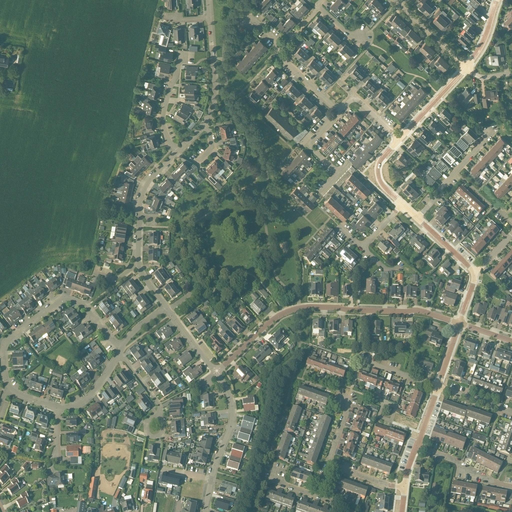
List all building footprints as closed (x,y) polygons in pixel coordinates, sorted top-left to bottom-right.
[(176,0),(166,0),(167,1),(165,1),(166,6),(167,6),(167,8),(174,8),(174,1),(177,1),(176,0)] [(299,8),(304,13),(308,9),(304,5),(306,3),(303,0),(300,0),(300,1),(296,6),(299,8)] [(340,7),(342,5),(346,8),(351,4),(349,2),(349,1),(346,0),(335,0),(334,2),(340,7)] [(368,4),(373,8),(379,2),(376,0),(371,0),(371,1),(370,0),(367,0),(364,3),(367,6),(368,4)] [(422,4),(418,7),(422,11),(428,5),(430,3),(427,0),(420,0),(419,1),(422,4)] [(269,10),(267,8),(269,6),(263,1),(259,5),(262,8),(260,10),(265,14),(269,10)] [(340,7),(334,2),(330,7),(332,9),(330,11),(336,18),(343,10),(340,7)] [(380,9),(383,6),(379,2),(373,8),(376,11),(374,13),(378,16),(383,11),(380,9)] [(470,12),(477,18),(481,14),(478,12),(480,9),(473,3),(470,5),(474,8),(470,12)] [(428,5),(422,11),(426,15),(430,11),(432,13),(437,8),(435,5),(432,8),(428,5)] [(295,12),(300,17),(304,13),(299,8),(297,10),(295,8),(293,10),(292,9),(290,11),(293,14),(295,12)] [(436,17),(433,21),(437,25),(443,18),(445,15),(441,12),(439,10),(434,15),(436,17)] [(470,20),(473,23),(477,18),(470,12),(467,16),(466,15),(464,18),(467,21),(468,22),(469,22),(470,20)] [(271,13),(267,17),(273,23),(277,19),(271,13)] [(286,21),(291,27),(295,22),(290,17),(292,15),(290,13),(286,17),(288,19),(286,21)] [(390,22),(394,26),(401,19),(396,15),(391,20),(389,18),(385,22),(387,24),(390,22)] [(314,27),(318,30),(324,24),(320,20),(321,19),(318,17),(314,22),(313,23),(311,22),(307,27),(311,30),(314,27)] [(443,18),(437,25),(441,28),(444,25),(447,27),(452,21),(449,19),(448,20),(447,18),(445,20),(443,18)] [(396,33),(399,35),(403,30),(400,28),(405,23),(401,19),(394,26),(392,28),(397,32),(396,33)] [(291,27),(286,21),(283,24),(281,21),(277,25),(282,30),(284,28),(287,31),(291,27)] [(465,31),(471,37),(475,33),(473,30),(474,28),(470,24),(470,23),(469,22),(468,22),(467,21),(466,23),(467,24),(463,28),(465,30),(465,31)] [(161,34),(166,35),(165,40),(168,40),(171,30),(168,29),(168,27),(160,24),(158,29),(157,33),(161,35),(161,34)] [(326,34),(331,29),(329,27),(328,28),(324,24),(318,30),(322,34),(324,32),(326,34)] [(196,39),(202,39),(202,33),(199,33),(198,27),(192,28),(191,27),(190,27),(189,28),(189,30),(190,30),(190,36),(195,35),(196,39)] [(178,42),(185,42),(184,34),(181,34),(181,28),(174,29),(174,39),(178,39),(178,42)] [(328,44),(330,42),(336,36),(332,32),(333,31),(331,29),(326,34),(323,37),(323,39),(328,44)] [(405,35),(409,40),(415,33),(411,29),(406,34),(404,32),(400,36),(402,38),(405,35)] [(471,37),(465,31),(461,35),(468,41),(471,37)] [(415,42),(420,37),(415,33),(409,40),(414,44),(411,46),(413,49),(417,44),(415,42)] [(468,41),(461,35),(458,38),(457,38),(455,40),(459,44),(461,42),(464,45),(468,41)] [(339,46),(344,41),(341,39),(336,36),(330,42),(335,46),(337,44),(339,46)] [(297,51),(294,54),(298,57),(304,51),(300,47),(301,46),(305,41),(303,39),(299,44),(294,49),(297,51)] [(254,42),(254,43),(264,52),(268,48),(259,40),(256,43),(254,42)] [(339,50),(343,54),(349,47),(345,44),(346,43),(344,41),(339,46),(341,48),(339,50)] [(421,50),(424,53),(430,46),(425,42),(421,47),(419,45),(414,50),(418,54),(421,50)] [(260,56),(264,52),(254,43),(253,44),(255,45),(252,49),(260,56)] [(506,62),(504,50),(503,44),(495,46),(496,52),(497,52),(497,55),(491,56),(492,64),(506,62)] [(160,53),(159,59),(171,62),(173,54),(165,52),(166,47),(159,46),(155,45),(154,48),(158,49),(158,52),(160,53)] [(430,56),(434,51),(430,46),(424,53),(427,56),(424,59),(427,62),(432,58),(430,56)] [(349,47),(343,54),(347,58),(345,60),(348,63),(352,58),(356,52),(354,50),(353,51),(349,47)] [(247,50),(246,51),(256,60),(260,56),(252,49),(249,52),(247,50)] [(244,57),(252,65),(256,60),(246,51),(245,52),(247,54),(244,57)] [(304,51),(298,57),(302,61),(305,59),(307,61),(311,56),(309,54),(308,55),(304,51)] [(0,66),(7,67),(9,57),(0,55),(0,66)] [(309,63),(307,65),(311,69),(317,63),(313,59),(314,58),(311,56),(307,61),(309,63)] [(436,64),(439,67),(445,60),(440,56),(435,61),(433,59),(429,64),(433,67),(436,64)] [(239,59),(238,59),(248,69),(252,65),(244,57),(241,60),(239,59)] [(248,69),(238,59),(237,60),(239,62),(236,65),(244,73),(248,69)] [(444,69),(449,64),(445,60),(439,67),(442,69),(438,73),(442,76),(446,71),(444,69)] [(168,75),(169,68),(165,67),(166,65),(159,63),(158,66),(161,67),(159,73),(168,75)] [(317,63),(311,69),(315,73),(317,70),(320,72),(324,68),(321,65),(321,66),(317,63)] [(352,71),(350,74),(353,78),(361,70),(359,69),(358,70),(356,68),(358,66),(355,63),(350,69),(352,71)] [(197,71),(197,68),(190,67),(190,70),(186,70),(186,79),(194,80),(195,70),(197,71)] [(322,74),(319,77),(323,81),(329,74),(325,71),(326,70),(324,68),(320,72),(322,74)] [(275,71),(272,69),(268,73),(274,79),(278,75),(279,76),(281,74),(276,70),(275,71)] [(361,70),(353,78),(358,81),(360,79),(363,81),(368,75),(365,73),(365,72),(362,69),(361,70)] [(267,79),(266,81),(270,85),(272,83),(271,83),(274,79),(268,73),(265,77),(267,79)] [(329,74),(323,81),(327,84),(330,82),(332,84),(336,79),(334,77),(333,78),(329,74)] [(365,83),(362,86),(366,89),(374,81),(368,75),(363,81),(365,83)] [(0,82),(0,84),(16,88),(17,80),(7,78),(6,80),(1,79),(0,82)] [(285,78),(280,84),(284,87),(289,81),(285,78)] [(262,80),(258,84),(258,85),(264,90),(268,86),(269,87),(270,85),(266,81),(264,82),(262,80)] [(396,83),(402,88),(405,85),(399,80),(396,83)] [(374,81),(366,89),(370,93),(373,90),(375,93),(381,87),(379,85),(379,84),(376,81),(374,81)] [(148,91),(147,91),(160,94),(161,89),(154,87),(154,84),(148,82),(147,87),(152,89),(151,92),(148,91)] [(287,92),(290,94),(296,88),(291,84),(289,87),(287,85),(281,91),(283,93),(285,92),(286,93),(287,92)] [(185,88),(184,94),(194,95),(194,94),(193,94),(194,89),(196,89),(196,86),(189,85),(189,88),(185,88)] [(261,94),(264,90),(258,85),(255,88),(257,90),(255,92),(260,96),(262,95),(261,94)] [(412,89),(423,98),(427,94),(420,87),(418,90),(414,86),(412,89)] [(378,95),(375,98),(379,101),(385,95),(387,93),(387,92),(384,89),(383,89),(381,87),(375,93),(378,95)] [(297,94),(300,92),(296,88),(290,94),(294,98),(293,99),(295,101),(299,96),(297,94)] [(412,97),(418,103),(423,98),(412,89),(410,91),(414,94),(412,97)] [(467,100),(472,95),(466,89),(460,95),(460,94),(457,98),(465,105),(468,101),(467,100)] [(487,106),(486,101),(498,99),(497,90),(485,92),(486,98),(482,98),(484,107),(487,106)] [(148,99),(149,97),(156,99),(157,94),(160,94),(147,91),(147,95),(143,94),(143,98),(148,99)] [(258,98),(260,96),(255,92),(254,93),(252,92),(248,96),(250,98),(248,99),(252,103),(254,101),(257,97),(258,98)] [(198,95),(194,95),(184,94),(185,94),(185,100),(189,100),(189,103),(196,104),(196,101),(198,101),(198,95)] [(385,95),(379,101),(383,105),(386,102),(388,104),(393,99),(391,97),(389,99),(385,95)] [(404,98),(414,108),(418,103),(412,97),(410,99),(406,95),(404,98)] [(301,98),(299,96),(295,101),(297,103),(298,102),(302,106),(308,100),(304,96),(301,98)] [(148,100),(148,99),(143,98),(142,102),(144,103),(143,107),(156,110),(154,109),(155,104),(148,102),(148,100)] [(403,106),(410,112),(414,108),(404,98),(402,100),(405,104),(403,106)] [(305,111),(308,113),(312,108),(310,106),(312,103),(308,100),(302,106),(306,110),(305,111)] [(273,109),(269,105),(262,114),(264,116),(265,115),(269,119),(275,112),(274,112),(277,108),(275,106),(273,109)] [(397,113),(395,115),(401,121),(406,117),(395,107),(393,105),(391,108),(393,109),(397,113)] [(395,107),(406,117),(410,112),(403,106),(401,108),(397,105),(395,107)] [(178,111),(177,111),(186,116),(189,111),(191,112),(192,109),(186,106),(185,108),(181,106),(178,111)] [(156,110),(143,107),(143,110),(147,111),(146,113),(155,115),(156,110)] [(320,113),(321,112),(316,107),(314,110),(312,108),(308,113),(305,115),(310,119),(313,116),(318,121),(322,116),(320,113)] [(447,125),(451,120),(448,117),(450,114),(444,108),(439,113),(442,116),(440,118),(447,125)] [(275,112),(269,119),(273,123),(280,115),(279,114),(281,112),(279,110),(276,113),(275,112)] [(186,116),(177,111),(174,116),(178,118),(176,120),(182,124),(184,121),(182,120),(185,115),(186,116)] [(349,112),(347,114),(358,124),(362,120),(354,113),(352,115),(349,112)] [(280,115),(273,123),(277,127),(283,120),(282,120),(286,116),(284,114),(281,116),(280,115)] [(358,124),(347,114),(345,115),(349,118),(346,121),(354,128),(358,124)] [(283,120),(277,127),(282,131),(288,123),(287,122),(290,120),(288,118),(284,121),(283,120)] [(148,130),(153,129),(152,120),(145,121),(146,130),(144,130),(144,134),(149,133),(148,130)] [(351,132),(354,128),(346,121),(345,123),(341,120),(340,122),(351,132)] [(440,133),(445,128),(439,122),(437,124),(433,120),(428,126),(435,132),(437,130),(440,133)] [(288,123),(282,131),(286,134),(292,128),(291,127),(294,124),(292,122),(290,124),(288,123)] [(351,132),(340,122),(338,123),(341,126),(339,129),(347,136),(351,132)] [(292,128),(286,134),(290,138),(297,131),(296,130),(298,127),(296,125),(293,129),(292,128)] [(462,135),(469,141),(470,142),(475,137),(470,133),(472,131),(477,135),(469,127),(462,135)] [(372,138),(379,144),(383,139),(373,130),(370,132),(374,136),(372,138)] [(430,142),(434,137),(428,132),(426,134),(423,131),(418,136),(425,142),(427,139),(430,142)] [(336,132),(333,135),(330,132),(328,134),(340,144),(343,140),(336,132)] [(459,145),(463,149),(468,144),(467,144),(469,141),(462,135),(460,133),(458,135),(460,137),(455,142),(459,145)] [(340,144),(328,134),(327,135),(330,138),(328,141),(336,148),(340,144)] [(140,140),(146,139),(147,143),(158,140),(158,139),(156,140),(154,135),(147,137),(146,135),(139,137),(140,140)] [(364,139),(375,149),(379,144),(372,138),(370,141),(366,137),(364,139)] [(510,146),(507,143),(501,137),(496,142),(502,148),(505,145),(506,146),(508,148),(510,146)] [(365,148),(370,153),(375,149),(364,139),(362,141),(366,145),(364,147),(365,148)] [(158,140),(147,143),(150,142),(151,146),(146,147),(147,150),(152,149),(151,147),(160,145),(158,140)] [(323,140),(321,142),(332,152),(336,148),(328,141),(326,143),(323,140)] [(441,143),(438,140),(432,147),(435,149),(441,143)] [(320,143),(323,146),(321,149),(328,156),(332,152),(321,142),(320,143)] [(421,151),(424,147),(418,142),(416,144),(413,142),(407,148),(414,154),(419,149),(421,151)] [(456,155),(457,156),(461,152),(457,147),(459,145),(455,142),(449,149),(452,152),(456,155)] [(502,148),(496,142),(492,147),(501,155),(503,153),(501,151),(500,152),(499,151),(502,148)] [(234,154),(236,148),(226,145),(225,151),(234,154)] [(357,149),(367,159),(371,154),(370,153),(365,148),(362,151),(359,147),(357,149)] [(456,155),(452,152),(449,149),(446,147),(444,149),(447,151),(442,156),(446,159),(450,163),(455,159),(453,157),(456,155)] [(501,155),(492,147),(488,151),(494,157),(497,154),(498,155),(497,155),(499,157),(501,155)] [(356,158),(362,163),(367,159),(357,149),(354,152),(358,155),(356,158)] [(307,159),(309,156),(302,150),(298,155),(309,166),(311,163),(307,159)] [(233,157),(234,154),(225,151),(223,157),(232,160),(234,161),(235,158),(233,157)] [(494,157),(488,151),(484,156),(493,164),(494,163),(492,161),(491,160),(494,157)] [(409,162),(411,160),(407,156),(405,158),(401,154),(395,161),(402,167),(407,160),(409,162)] [(436,163),(442,169),(444,170),(448,166),(444,162),(446,159),(442,156),(440,154),(438,156),(440,158),(436,163)] [(136,157),(146,167),(150,163),(144,157),(142,159),(138,155),(136,157)] [(309,166),(298,155),(294,160),(300,166),(302,163),(307,168),(309,166)] [(348,159),(352,162),(358,168),(362,163),(356,158),(354,160),(350,156),(348,159)] [(493,164),(484,156),(479,160),(485,166),(488,163),(489,164),(491,166),(493,164)] [(135,166),(141,172),(146,167),(136,157),(133,160),(137,163),(135,166)] [(300,166),(294,160),(289,164),(300,174),(303,172),(298,168),(300,166)] [(485,166),(479,160),(475,165),(484,174),(486,172),(483,170),(482,170),(485,166)] [(211,165),(218,172),(222,168),(215,161),(211,165)] [(433,165),(429,170),(433,173),(437,178),(442,173),(440,171),(442,169),(436,163),(433,161),(431,163),(433,165)] [(133,168),(131,170),(137,177),(141,172),(135,166),(131,162),(129,164),(133,168)] [(183,162),(179,166),(188,176),(194,170),(191,166),(189,168),(183,162)] [(300,174),(289,164),(285,169),(292,175),(294,173),(298,177),(300,174)] [(218,172),(211,165),(206,169),(214,176),(218,172)] [(480,173),(482,176),(484,174),(475,165),(471,170),(476,175),(479,172),(480,173)] [(182,177),(184,175),(186,177),(186,176),(189,179),(190,178),(188,176),(179,166),(175,170),(182,177)] [(430,176),(433,173),(429,170),(426,167),(424,170),(427,172),(422,177),(430,185),(435,180),(430,176)] [(292,175),(285,169),(281,173),(287,179),(289,177),(294,181),(296,179),(292,175)] [(178,180),(175,183),(179,186),(181,183),(178,181),(182,177),(175,170),(171,174),(178,180)] [(411,180),(416,175),(412,171),(407,175),(411,180)] [(344,185),(346,187),(355,177),(351,173),(345,180),(347,182),(344,185)] [(214,184),(216,182),(210,175),(208,177),(214,184)] [(476,175),(474,178),(479,183),(482,180),(476,175)] [(509,188),(511,184),(511,182),(504,175),(502,177),(505,180),(503,182),(509,188)] [(352,187),(359,180),(355,177),(346,187),(348,188),(350,185),(352,187)] [(174,190),(179,186),(175,183),(173,185),(167,178),(163,182),(170,189),(172,187),(174,190)] [(402,190),(407,194),(413,188),(409,184),(412,181),(409,178),(405,182),(407,185),(402,190)] [(362,184),(359,180),(352,187),(350,190),(351,192),(354,189),(356,191),(362,184)] [(118,186),(132,190),(133,184),(125,182),(124,185),(115,182),(114,185),(118,186)] [(169,193),(168,191),(170,189),(163,182),(159,186),(166,193),(164,196),(168,199),(170,196),(168,195),(169,193)] [(509,188),(503,182),(500,185),(497,182),(495,184),(504,193),(509,188)] [(355,198),(366,187),(362,184),(356,191),(358,193),(355,195),(354,197),(355,198)] [(500,197),(504,193),(495,184),(493,186),(497,189),(494,192),(500,197)] [(290,194),(295,199),(305,187),(303,185),(299,190),(296,188),(290,194)] [(118,186),(118,187),(117,190),(123,191),(122,194),(131,196),(132,190),(118,186)] [(420,188),(417,192),(413,188),(407,194),(412,199),(417,194),(419,196),(426,189),(423,186),(420,189),(420,188)] [(305,187),(295,199),(299,203),(306,196),(303,194),(308,190),(305,187)] [(370,191),(366,187),(355,198),(357,200),(358,198),(358,199),(360,197),(362,199),(363,198),(370,191)] [(456,199),(457,201),(466,192),(461,187),(456,193),(459,196),(456,199)] [(125,201),(129,202),(131,196),(122,194),(117,192),(116,196),(121,197),(120,200),(119,200),(119,203),(124,204),(125,201)] [(465,202),(471,196),(466,192),(457,201),(459,203),(462,199),(465,202)] [(308,198),(306,196),(299,203),(304,207),(314,196),(312,194),(308,198)] [(324,203),(328,206),(337,196),(336,195),(333,198),(331,196),(324,203)] [(155,196),(153,201),(162,205),(163,202),(166,203),(168,199),(164,196),(162,199),(155,196)] [(314,196),(304,207),(309,212),(315,205),(313,203),(317,198),(314,196)] [(337,196),(328,206),(331,210),(338,203),(336,201),(339,198),(337,196)] [(372,199),(375,201),(371,206),(378,212),(382,208),(377,203),(379,201),(375,196),(372,199)] [(465,208),(467,209),(475,200),(471,196),(465,202),(468,204),(465,208)] [(341,200),(338,203),(331,210),(335,213),(342,206),(340,204),(342,201),(341,200)] [(472,208),(474,211),(480,205),(475,200),(467,209),(468,211),(472,208)] [(162,205),(153,201),(151,207),(158,209),(157,212),(162,214),(164,208),(161,207),(162,205)] [(335,213),(339,216),(348,206),(346,205),(344,208),(342,206),(335,213)] [(476,218),(485,209),(480,205),(474,211),(477,213),(474,216),(476,218)] [(348,206),(339,216),(342,220),(349,213),(347,211),(350,208),(348,206)] [(378,212),(371,206),(367,210),(365,207),(362,210),(367,214),(369,212),(375,217),(378,212)] [(441,226),(449,219),(446,216),(448,213),(443,207),(437,213),(440,216),(435,221),(441,226)] [(357,217),(359,219),(366,226),(370,221),(365,216),(367,214),(362,210),(358,214),(359,214),(357,216),(358,216),(357,217)] [(366,226),(359,219),(355,223),(353,220),(350,223),(355,227),(357,225),(362,230),(366,226)] [(452,236),(452,235),(457,230),(458,229),(459,227),(455,223),(455,222),(453,220),(449,225),(451,227),(447,231),(452,236)] [(487,226),(485,228),(494,236),(498,232),(495,229),(497,227),(491,221),(489,224),(492,227),(490,229),(487,226)] [(118,228),(117,234),(126,235),(127,229),(121,228),(122,225),(115,224),(115,227),(118,228)] [(401,224),(399,226),(398,226),(393,231),(400,237),(403,233),(405,235),(409,231),(401,224)] [(490,241),(494,236),(485,228),(483,230),(487,233),(484,236),(490,241)] [(333,238),(335,235),(329,229),(324,234),(337,246),(339,244),(335,241),(333,238)] [(457,230),(452,235),(457,239),(461,235),(463,237),(467,232),(465,230),(462,233),(458,229),(457,230)] [(400,237),(393,231),(389,236),(390,236),(387,239),(397,249),(400,246),(395,241),(400,237)] [(149,235),(149,241),(158,241),(158,235),(160,236),(161,232),(155,232),(154,235),(149,235)] [(478,235),(474,232),(473,234),(477,237),(476,237),(485,246),(490,241),(484,236),(481,238),(478,235)] [(126,235),(117,234),(116,240),(113,239),(112,242),(119,243),(119,240),(125,241),(126,235)] [(337,246),(324,234),(320,238),(327,245),(329,242),(332,244),(336,247),(337,246)] [(420,254),(428,245),(418,236),(418,237),(415,235),(409,242),(411,244),(410,245),(413,247),(415,245),(420,249),(418,252),(420,254)] [(481,250),(485,246),(476,237),(475,239),(478,242),(475,245),(481,250)] [(327,245),(320,238),(316,243),(329,255),(331,253),(327,250),(324,247),(327,245)] [(158,246),(158,241),(149,241),(149,246),(154,246),(154,249),(160,249),(160,246),(158,246)] [(391,252),(394,248),(386,241),(384,243),(383,242),(378,248),(384,253),(388,249),(391,252)] [(329,255),(316,243),(311,248),(318,254),(321,251),(323,254),(324,253),(327,257),(329,255)] [(475,245),(473,247),(470,244),(466,249),(470,253),(472,251),(477,255),(481,250),(475,245)] [(113,251),(113,253),(122,255),(124,248),(116,246),(115,251),(113,251)] [(318,254),(311,248),(307,252),(320,264),(322,263),(318,259),(316,257),(318,254)] [(149,252),(149,258),(160,258),(160,249),(154,249),(154,252),(149,252)] [(340,256),(345,261),(351,254),(346,249),(340,256)] [(437,259),(440,256),(433,250),(427,256),(432,260),(429,263),(434,268),(439,262),(437,259)] [(312,260),(315,263),(319,266),(320,264),(307,252),(303,257),(310,263),(312,260)] [(122,255),(113,253),(112,256),(114,256),(113,261),(121,262),(122,255)] [(350,265),(357,259),(351,254),(345,261),(350,265)] [(511,260),(507,256),(503,261),(511,269),(511,266),(510,265),(511,263),(511,260)] [(160,266),(160,258),(149,258),(148,263),(154,263),(154,266),(160,266)] [(511,269),(503,261),(499,266),(505,271),(508,268),(508,269),(510,271),(511,269)] [(452,273),(447,268),(450,266),(446,262),(441,269),(444,272),(442,273),(447,278),(452,273)] [(499,266),(494,270),(503,279),(505,277),(503,275),(502,274),(505,271),(499,266)] [(158,281),(167,274),(162,267),(157,271),(159,273),(154,276),(158,281)] [(494,270),(490,275),(496,280),(499,277),(500,278),(502,281),(503,279),(494,270)] [(172,280),(167,274),(158,281),(161,285),(165,282),(167,284),(172,280)] [(68,281),(65,288),(71,290),(74,281),(72,280),(72,278),(66,276),(65,280),(68,281)] [(56,277),(49,282),(55,289),(59,286),(56,282),(58,280),(56,277)] [(74,281),(71,290),(77,292),(82,278),(79,277),(77,282),(74,281)] [(82,278),(77,292),(83,294),(86,285),(83,284),(85,279),(82,278)] [(366,281),(366,288),(375,288),(375,282),(381,283),(381,279),(370,278),(370,282),(366,281)] [(167,284),(169,286),(165,290),(168,294),(175,289),(172,284),(174,283),(172,280),(167,284)] [(458,291),(461,283),(453,281),(451,285),(448,284),(446,290),(452,292),(453,289),(458,291)] [(43,282),(40,284),(44,289),(46,287),(51,293),(55,289),(49,282),(45,285),(43,282)] [(121,286),(127,293),(136,286),(132,282),(128,285),(126,283),(121,286)] [(322,291),(322,283),(319,283),(319,286),(311,285),(311,296),(319,297),(319,291),(322,291)] [(42,291),(44,289),(40,284),(38,285),(39,287),(35,290),(42,299),(46,296),(42,291)] [(86,285),(83,294),(89,296),(90,293),(93,294),(96,285),(93,284),(93,285),(90,284),(89,286),(86,285)] [(337,293),(337,284),(333,284),(333,286),(327,286),(326,297),(333,297),(334,293),(337,293)] [(432,295),(432,285),(428,285),(428,289),(421,288),(421,299),(428,300),(428,295),(432,295)] [(135,294),(139,291),(136,286),(127,293),(132,300),(137,296),(135,294)] [(352,293),(352,286),(347,286),(347,288),(343,288),(343,297),(349,297),(349,292),(352,293)] [(375,288),(366,288),(366,295),(370,295),(370,298),(382,299),(382,295),(379,295),(379,294),(374,294),(375,288)] [(392,288),(389,288),(389,298),(391,298),(391,299),(401,299),(401,288),(392,288)] [(416,299),(416,288),(407,288),(407,299),(416,299)] [(28,290),(26,292),(26,293),(29,296),(31,299),(33,297),(37,303),(42,299),(35,290),(34,289),(33,291),(32,290),(32,291),(30,289),(28,290)] [(175,289),(168,294),(171,299),(176,295),(177,298),(182,294),(180,292),(178,293),(175,289)] [(452,307),(455,299),(451,297),(452,294),(445,292),(442,299),(445,300),(444,304),(452,307)] [(255,293),(250,297),(255,302),(259,297),(255,293)] [(27,298),(22,301),(30,312),(35,308),(32,304),(34,303),(31,299),(29,296),(27,298)] [(138,299),(137,296),(132,300),(134,303),(136,301),(139,305),(146,300),(143,296),(138,299)] [(103,304),(99,307),(102,312),(109,307),(111,305),(106,298),(101,302),(103,304)] [(139,305),(142,309),(140,311),(142,314),(147,310),(145,308),(149,304),(146,300),(139,305)] [(258,315),(263,311),(259,306),(261,304),(258,300),(251,307),(258,315)] [(22,309),(26,315),(30,312),(22,301),(16,306),(20,311),(22,309)] [(485,311),(487,305),(481,303),(480,307),(476,305),(473,314),(479,316),(482,309),(485,311)] [(16,306),(9,311),(17,322),(22,318),(17,313),(20,311),(16,306)] [(109,307),(102,312),(105,316),(112,311),(109,307)] [(499,315),(501,310),(496,308),(494,311),(490,310),(487,319),(494,321),(496,314),(499,315)] [(242,312),(245,315),(242,318),(248,325),(253,320),(248,315),(250,313),(246,309),(242,312)] [(507,326),(508,325),(507,325),(510,317),(507,315),(508,311),(503,309),(501,315),(504,316),(501,324),(507,326)] [(17,322),(9,311),(9,312),(3,317),(5,319),(7,318),(13,325),(17,322)] [(65,316),(69,321),(76,316),(72,311),(68,314),(67,311),(61,316),(63,318),(65,316)] [(198,324),(203,319),(200,315),(197,317),(194,314),(187,320),(191,325),(196,321),(198,324)] [(76,324),(80,320),(76,316),(69,321),(73,326),(70,328),(72,330),(77,326),(76,324)] [(112,325),(119,320),(116,316),(109,321),(112,325)] [(232,322),(235,325),(231,328),(238,334),(243,330),(238,325),(240,323),(236,318),(232,322)] [(204,327),(207,324),(203,319),(198,324),(197,324),(199,327),(195,330),(199,335),(206,330),(204,327)] [(116,330),(120,326),(122,329),(127,325),(125,323),(122,324),(119,320),(112,325),(116,330)] [(51,332),(55,329),(50,322),(46,325),(51,332)] [(319,331),(319,334),(319,337),(324,338),(325,327),(322,327),(322,322),(313,322),(313,330),(319,331)] [(340,330),(337,329),(337,323),(330,322),(329,332),(333,332),(333,336),(340,336),(340,330)] [(352,333),(352,323),(345,323),(345,329),(341,329),(341,336),(347,336),(347,333),(352,333)] [(379,336),(380,324),(372,324),(372,328),(369,328),(368,341),(372,342),(372,336),(379,336)] [(413,328),(406,328),(406,324),(395,324),(394,333),(402,333),(402,335),(412,335),(413,328)] [(51,332),(46,325),(44,327),(43,326),(42,326),(41,327),(47,335),(51,332)] [(81,335),(84,339),(92,332),(87,325),(81,330),(79,328),(72,332),(77,338),(81,335)] [(220,329),(225,334),(222,337),(228,344),(233,339),(228,334),(230,332),(224,325),(220,329)] [(163,336),(165,339),(173,334),(169,329),(168,330),(166,326),(156,333),(160,338),(163,336)] [(47,335),(41,327),(39,329),(38,328),(37,328),(36,329),(42,337),(46,334),(47,335)] [(33,333),(38,340),(42,337),(36,329),(34,330),(34,331),(35,332),(33,333)] [(278,344),(286,337),(280,330),(271,338),(276,343),(273,345),(278,350),(281,347),(278,344)] [(439,348),(442,339),(434,336),(436,333),(428,330),(426,336),(431,338),(429,343),(435,345),(435,346),(439,348)] [(29,336),(33,343),(31,344),(33,347),(37,343),(36,342),(38,340),(33,333),(29,336)] [(218,354),(222,349),(218,344),(220,342),(214,336),(210,340),(214,344),(211,347),(218,354)] [(172,348),(175,352),(182,347),(177,340),(171,344),(169,341),(164,345),(168,351),(172,348)] [(477,351),(474,350),(476,343),(472,341),(472,342),(466,340),(463,348),(471,351),(469,355),(474,357),(477,351)] [(137,348),(131,353),(134,357),(141,352),(138,348),(139,347),(137,344),(135,346),(137,348)] [(481,357),(482,354),(490,357),(493,350),(490,349),(490,348),(484,345),(483,350),(480,349),(478,356),(481,357)] [(269,355),(271,352),(265,346),(263,348),(262,347),(258,351),(259,352),(253,358),(258,363),(268,354),(269,355)] [(89,355),(92,358),(98,366),(102,363),(98,357),(100,355),(96,350),(89,355)] [(141,352),(134,357),(137,361),(143,357),(145,359),(147,358),(145,355),(146,354),(143,350),(141,352)] [(495,359),(502,361),(505,353),(498,350),(495,359)] [(20,354),(12,355),(13,361),(27,360),(27,359),(23,359),(22,355),(24,354),(24,351),(20,351),(20,354)] [(178,361),(183,366),(192,359),(187,352),(180,358),(178,355),(173,359),(176,362),(178,361)] [(509,364),(511,355),(505,353),(502,361),(509,364)] [(313,354),(312,357),(309,356),(306,365),(310,367),(311,367),(315,355),(313,354)] [(88,364),(93,370),(98,366),(92,358),(87,362),(85,359),(82,361),(86,366),(88,364)] [(147,361),(141,366),(144,370),(154,363),(150,359),(149,360),(147,358),(145,359),(147,361)] [(319,359),(315,369),(320,370),(325,358),(322,358),(321,360),(319,359)] [(327,359),(325,358),(320,370),(321,370),(321,371),(325,372),(329,363),(328,363),(326,362),(327,359)] [(27,360),(13,361),(13,367),(21,367),(21,370),(25,370),(25,366),(23,366),(23,362),(27,361),(27,360)] [(329,363),(325,372),(327,373),(330,374),(330,373),(331,374),(334,365),(331,364),(332,361),(329,360),(328,363),(329,363)] [(431,372),(434,364),(424,361),(424,362),(420,360),(418,369),(427,372),(428,371),(431,372)] [(457,362),(454,369),(463,372),(465,365),(457,362)] [(154,363),(144,370),(147,375),(153,370),(155,372),(159,369),(158,367),(157,367),(154,363)] [(338,367),(334,365),(331,374),(332,374),(332,375),(335,376),(335,375),(337,376),(341,364),(339,363),(338,367)] [(346,370),(343,368),(344,365),(341,364),(337,376),(339,377),(342,378),(343,378),(346,370)] [(80,376),(86,384),(91,380),(85,373),(87,371),(84,366),(81,368),(82,369),(80,371),(83,374),(80,376)] [(189,373),(194,380),(202,373),(198,367),(192,371),(189,368),(183,373),(185,376),(189,373)] [(246,382),(252,376),(246,369),(243,372),(240,368),(234,374),(236,375),(234,376),(238,380),(239,379),(241,381),(244,379),(246,382)] [(157,375),(151,379),(154,384),(163,377),(160,373),(161,372),(159,369),(155,372),(157,375)] [(365,384),(370,385),(376,370),(373,369),(371,374),(371,375),(371,376),(368,375),(365,384)] [(463,372),(454,369),(452,376),(460,379),(463,372)] [(370,385),(375,387),(378,379),(375,378),(376,376),(377,376),(378,371),(376,370),(370,385)] [(360,382),(365,384),(368,375),(365,374),(365,373),(360,371),(358,378),(361,379),(360,382)] [(119,377),(125,385),(129,390),(131,388),(131,386),(131,385),(134,382),(130,377),(128,379),(124,373),(119,377)] [(471,385),(477,387),(480,379),(476,378),(478,374),(475,373),(471,385)] [(32,381),(29,389),(35,391),(38,381),(32,379),(34,375),(31,375),(29,380),(32,381)] [(76,381),(81,388),(86,384),(80,376),(75,379),(73,376),(70,378),(74,383),(76,381)] [(163,377),(154,384),(157,388),(162,385),(163,387),(167,384),(169,382),(164,376),(163,377)] [(484,380),(480,379),(477,387),(483,389),(487,377),(485,376),(484,380)] [(125,385),(119,377),(114,381),(118,386),(116,388),(119,393),(124,390),(122,387),(125,385)] [(483,389),(489,391),(492,383),(488,382),(489,378),(487,377),(483,389)] [(38,381),(35,391),(41,392),(43,385),(46,386),(48,380),(45,379),(44,383),(38,381)] [(382,386),(384,387),(387,380),(381,379),(381,380),(378,379),(375,387),(381,389),(382,386)] [(386,391),(391,393),(394,385),(391,383),(392,382),(387,380),(384,387),(387,388),(386,391)] [(489,391),(495,394),(499,381),(497,380),(495,384),(492,383),(489,391)] [(53,388),(50,395),(56,397),(59,388),(53,386),(55,382),(52,381),(50,387),(53,388)] [(499,381),(495,394),(501,396),(504,387),(500,386),(501,382),(499,381)] [(59,388),(56,397),(62,399),(64,390),(67,391),(69,386),(64,384),(63,389),(59,388)] [(165,389),(161,392),(164,397),(171,391),(168,387),(169,386),(167,384),(163,387),(165,389)] [(394,385),(391,393),(397,395),(398,392),(400,393),(403,386),(398,384),(397,385),(394,385)] [(299,396),(302,397),(303,398),(306,389),(300,387),(298,395),(297,395),(295,399),(298,400),(299,396)] [(112,389),(107,392),(113,401),(114,402),(121,397),(117,391),(115,393),(112,389)] [(312,391),(306,389),(303,398),(302,397),(301,401),(303,402),(305,398),(308,399),(309,400),(312,391)] [(314,402),(317,393),(312,391),(309,400),(308,399),(307,403),(309,404),(311,400),(314,401),(314,402)] [(411,391),(409,397),(421,401),(423,395),(411,391)] [(113,401),(107,392),(102,396),(105,400),(103,402),(107,407),(109,406),(108,405),(113,401)] [(204,400),(205,409),(214,408),(213,401),(213,396),(207,397),(207,393),(200,394),(201,401),(204,400)] [(323,395),(317,393),(314,402),(314,401),(312,405),(315,406),(316,402),(319,404),(320,404),(323,395)] [(131,395),(125,399),(129,404),(134,399),(131,395)] [(144,413),(150,409),(146,403),(148,401),(144,395),(141,397),(144,401),(138,405),(144,413)] [(326,406),(329,397),(323,395),(320,404),(319,404),(318,407),(320,408),(322,404),(326,406)] [(248,400),(242,400),(243,406),(244,409),(250,408),(251,411),(255,411),(255,412),(258,412),(258,406),(255,407),(253,396),(247,397),(248,400)] [(410,404),(418,407),(421,401),(409,397),(408,399),(411,400),(410,404)] [(177,404),(170,404),(170,410),(169,410),(169,411),(180,409),(179,403),(182,403),(181,400),(177,401),(177,404)] [(443,414),(446,415),(449,404),(443,402),(441,410),(444,411),(443,414)] [(20,409),(21,406),(13,403),(10,413),(14,414),(13,416),(20,419),(23,410),(20,409)] [(92,419),(101,412),(104,416),(108,413),(103,405),(99,408),(96,404),(92,407),(93,407),(87,412),(92,419)] [(404,406),(403,408),(416,413),(418,407),(410,404),(409,407),(408,406),(408,407),(404,406)] [(452,414),(455,406),(449,404),(446,415),(448,416),(449,413),(452,414)] [(455,418),(457,419),(461,408),(455,406),(452,414),(456,415),(455,418)] [(300,414),(302,410),(293,407),(291,413),(300,416),(299,417),(303,418),(304,416),(300,414)] [(414,419),(416,413),(403,408),(402,410),(407,412),(406,412),(407,413),(406,416),(414,419)] [(465,417),(467,410),(461,408),(457,419),(460,420),(461,417),(465,418),(465,417)] [(22,419),(27,420),(29,421),(29,419),(33,420),(36,411),(28,409),(27,411),(25,410),(22,419)] [(180,409),(169,411),(170,417),(178,416),(178,419),(182,418),(182,415),(180,415),(179,410),(180,410),(180,409)] [(366,417),(368,412),(360,409),(359,411),(357,411),(356,413),(366,417)] [(467,421),(470,422),(474,411),(468,409),(467,410),(465,417),(468,418),(467,421)] [(473,420),(477,421),(480,413),(474,411),(470,422),(472,423),(473,420)] [(125,416),(122,422),(124,423),(129,426),(133,428),(136,421),(133,419),(132,419),(131,418),(132,416),(132,415),(125,412),(124,415),(125,416)] [(41,423),(47,425),(50,416),(42,413),(41,416),(38,415),(36,423),(40,425),(41,423)] [(291,413),(289,419),(298,422),(297,422),(301,424),(307,425),(307,423),(302,421),(298,420),(299,417),(300,416),(291,413)] [(366,417),(356,413),(356,416),(357,416),(356,419),(364,422),(366,417)] [(479,425),(482,426),(486,415),(480,413),(477,421),(480,422),(479,425)] [(321,423),(329,426),(331,420),(323,417),(319,415),(318,418),(322,419),(321,422),(321,423)] [(489,425),(492,417),(486,415),(482,426),(484,427),(485,424),(489,425)] [(70,420),(66,420),(66,427),(76,427),(76,420),(78,420),(77,416),(70,416),(70,420)] [(107,427),(114,428),(117,417),(113,417),(112,420),(108,419),(107,427)] [(243,422),(241,428),(252,431),(255,420),(244,417),(242,422),(243,422)] [(289,419),(287,424),(296,427),(295,428),(299,429),(300,427),(296,426),(297,422),(298,422),(289,419)] [(353,424),(362,427),(364,422),(356,419),(355,422),(354,421),(353,424)] [(178,424),(171,425),(171,430),(185,429),(184,420),(178,421),(178,424)] [(208,427),(214,426),(213,421),(215,421),(215,420),(203,422),(204,427),(199,428),(199,431),(208,430),(208,427)] [(318,429),(327,432),(329,426),(321,423),(321,422),(317,421),(316,423),(320,425),(319,428),(318,429)] [(294,431),(295,428),(296,427),(287,424),(285,430),(293,433),(297,435),(298,433),(294,431)] [(362,427),(353,424),(352,426),(353,427),(352,430),(361,433),(362,427)] [(377,440),(382,427),(376,424),(373,433),(376,434),(377,435),(375,439),(377,440)] [(2,432),(0,430),(0,434),(11,439),(13,439),(15,436),(11,435),(13,429),(4,426),(3,429),(2,432)] [(316,434),(325,437),(327,432),(318,429),(319,428),(315,427),(314,429),(318,430),(317,434),(316,434)] [(385,437),(388,429),(382,427),(377,440),(379,441),(381,436),(382,437),(382,436),(385,437)] [(252,431),(241,428),(239,434),(237,440),(248,443),(252,431)] [(185,429),(171,430),(172,435),(179,435),(180,438),(185,437),(185,429)] [(391,439),(394,431),(388,429),(385,437),(389,438),(387,441),(390,442),(391,439)] [(435,441),(439,430),(434,429),(430,440),(435,441)] [(435,441),(439,443),(443,432),(439,430),(435,441)] [(396,444),(400,433),(394,431),(391,439),(395,441),(394,444),(396,444)] [(314,440),(323,443),(325,437),(316,434),(317,434),(313,432),(312,435),(316,436),(315,439),(314,440)] [(443,432),(439,443),(444,444),(448,433),(443,432)] [(398,445),(399,442),(403,444),(406,435),(400,433),(396,444),(398,445)] [(444,444),(449,446),(452,435),(448,433),(444,444)] [(0,444),(7,447),(9,441),(12,443),(13,439),(11,439),(0,434),(0,444)] [(347,439),(357,443),(359,437),(350,434),(349,437),(348,437),(347,439)] [(501,438),(511,442),(511,435),(507,434),(506,437),(502,436),(501,438)] [(67,443),(78,443),(77,435),(67,435),(67,443)] [(283,435),(281,441),(290,444),(294,446),(294,443),(290,442),(292,438),(283,435)] [(453,448),(457,437),(452,435),(449,446),(453,448)] [(201,443),(211,446),(212,440),(205,439),(205,437),(203,436),(201,443)] [(453,448),(458,449),(462,438),(457,437),(453,448)] [(312,446),(321,449),(323,443),(314,440),(315,439),(311,438),(310,440),(314,442),(313,445),(312,446)] [(462,438),(458,449),(462,451),(466,440),(462,438)] [(503,446),(511,449),(511,445),(511,442),(501,438),(500,441),(504,442),(503,446)] [(43,453),(46,442),(38,439),(35,450),(43,453)] [(347,445),(355,448),(357,443),(347,439),(346,442),(348,442),(347,445)] [(290,444),(281,441),(279,446),(288,449),(288,450),(292,451),(292,449),(288,448),(290,444)] [(310,451),(319,454),(321,449),(312,446),(313,445),(309,443),(308,446),(312,447),(311,451),(310,451)] [(232,451),(231,456),(241,460),(245,448),(234,445),(232,450),(232,451)] [(344,450),(353,453),(355,448),(347,445),(346,447),(344,447),(344,450)] [(158,461),(159,455),(156,455),(157,447),(150,446),(148,456),(152,456),(152,460),(158,461)] [(279,446),(277,452),(286,455),(286,456),(290,457),(290,455),(286,453),(288,450),(288,449),(279,446)] [(509,455),(511,449),(503,446),(502,449),(498,448),(497,450),(509,455)] [(78,452),(81,452),(81,447),(72,447),(73,450),(67,450),(67,458),(78,458),(78,452)] [(467,459),(471,461),(477,450),(472,448),(467,459)] [(308,457),(317,460),(319,454),(310,451),(311,451),(306,449),(306,451),(310,453),(309,456),(308,457)] [(353,453),(344,450),(343,452),(344,452),(343,455),(351,458),(353,453)] [(477,450),(471,461),(475,463),(481,453),(477,450)] [(284,459),(286,456),(286,455),(277,452),(275,458),(283,461),(288,463),(288,460),(284,459)] [(361,464),(366,467),(370,458),(372,454),(369,453),(368,458),(364,456),(361,464)] [(485,455),(481,453),(475,463),(480,465),(485,455)] [(304,457),(308,459),(306,463),(315,466),(317,460),(308,457),(309,456),(304,455),(304,457)] [(485,455),(480,465),(484,467),(489,457),(485,455)] [(241,460),(231,456),(229,462),(228,462),(227,468),(238,471),(241,460)] [(370,458),(366,467),(372,469),(375,460),(376,460),(377,456),(375,456),(373,460),(370,458)] [(484,467),(488,470),(494,459),(489,457),(484,467)] [(372,469),(378,471),(381,462),(383,458),(381,458),(379,462),(376,460),(375,460),(372,469)] [(494,459),(488,470),(493,472),(498,461),(494,459)] [(378,471),(383,473),(386,464),(387,464),(388,460),(386,460),(385,464),(381,462),(378,471)] [(503,464),(498,461),(493,472),(497,474),(503,464)] [(386,464),(383,473),(389,475),(392,467),(394,462),(392,462),(390,466),(387,464),(386,464)] [(0,472),(2,474),(0,476),(0,482),(3,484),(9,477),(5,473),(9,469),(5,466),(0,471),(0,472)] [(291,478),(296,480),(300,471),(300,472),(302,468),(299,467),(298,471),(294,469),(291,478)] [(305,473),(302,482),(308,484),(311,476),(314,468),(312,467),(309,475),(306,474),(305,473)] [(303,473),(300,472),(300,471),(296,480),(302,482),(305,473),(306,474),(307,470),(305,469),(303,473)] [(424,474),(424,472),(416,471),(416,474),(415,474),(415,478),(415,482),(416,482),(416,483),(421,484),(421,483),(423,483),(423,480),(428,481),(429,475),(424,474)] [(48,486),(49,486),(50,490),(57,489),(57,487),(65,486),(64,474),(56,474),(56,477),(48,477),(48,486)] [(167,486),(167,485),(169,476),(163,475),(163,478),(160,477),(158,484),(167,486)] [(123,477),(118,488),(122,490),(127,479),(123,477)] [(174,477),(172,486),(177,487),(177,488),(181,489),(182,482),(179,482),(180,478),(174,477)] [(13,485),(7,489),(12,495),(20,489),(16,485),(19,483),(16,479),(11,483),(13,485)] [(94,500),(97,480),(91,479),(88,499),(94,500)] [(338,488),(342,490),(345,481),(339,479),(336,487),(334,492),(337,492),(338,488)] [(348,492),(351,483),(345,481),(342,490),(340,494),(342,494),(344,490),(347,491),(348,492)] [(230,496),(233,488),(236,489),(237,485),(228,483),(227,486),(221,484),(218,493),(230,496)] [(350,492),(353,493),(353,494),(356,485),(351,483),(348,492),(347,491),(346,495),(348,496),(350,492)] [(146,489),(145,493),(144,501),(151,502),(151,499),(152,494),(152,490),(153,486),(147,485),(146,489)] [(355,494),(358,495),(359,496),(362,487),(356,485),(353,494),(353,493),(351,498),(354,498),(355,494)] [(271,502),(274,493),(271,492),(272,487),(270,486),(265,500),(271,502)] [(365,498),(368,489),(362,487),(359,496),(358,495),(357,499),(359,500),(361,496),(365,498)] [(485,501),(486,500),(488,489),(483,488),(481,497),(479,497),(478,500),(485,501)] [(277,494),(274,493),(271,502),(276,503),(280,490),(278,489),(277,494)] [(281,505),(284,497),(281,496),(283,491),(280,490),(276,503),(281,505)] [(22,499),(16,502),(19,509),(28,504),(26,499),(29,498),(26,493),(20,496),(22,499)] [(287,498),(284,497),(281,505),(286,507),(291,494),(289,493),(287,498)] [(294,500),(291,499),(293,494),(291,494),(286,507),(291,509),(294,500)] [(380,499),(380,505),(388,506),(389,499),(384,499),(385,495),(377,494),(377,498),(380,499)] [(227,511),(230,503),(233,504),(234,500),(226,498),(225,501),(218,499),(215,508),(227,511)] [(299,511),(301,511),(306,499),(304,498),(302,503),(299,502),(296,511),(299,511)] [(130,506),(134,506),(132,499),(124,501),(125,504),(122,505),(123,511),(129,511),(131,511),(130,506)] [(301,511),(307,511),(309,506),(306,505),(308,500),(306,499),(301,511)] [(78,502),(76,511),(84,511),(86,503),(78,502)] [(194,511),(197,504),(189,502),(189,505),(187,505),(186,510),(187,510),(187,511),(183,510),(182,511),(194,511)] [(312,511),(316,503),(314,502),(312,507),(309,506),(307,511),(312,511)]
